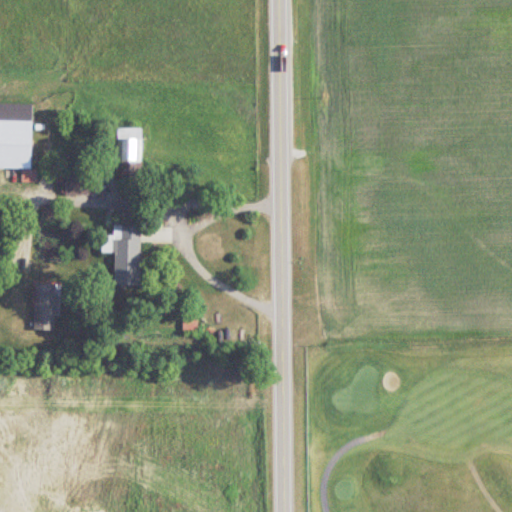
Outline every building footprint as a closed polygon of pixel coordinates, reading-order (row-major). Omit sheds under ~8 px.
[(0,104),(0,168),(32,169),(34,105),(0,104)] [(143,130),(119,130),(119,162),(143,162),(143,130)] [(94,166),(66,166),(66,195),(94,195),(94,166)] [(141,226),(114,226),(114,236),(102,236),(102,252),(116,253),(116,285),(141,285),(141,226)] [(198,259),(218,259),(218,236),(198,236),(198,259)] [(36,330),(56,330),(56,282),(36,282),(36,330)] [(197,321),(184,321),(185,333),(198,332),(197,321)]
